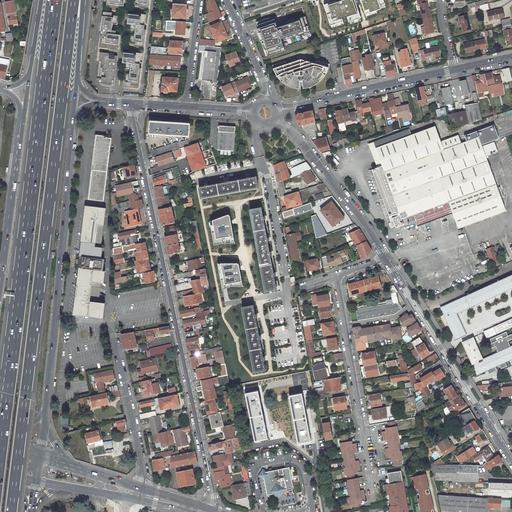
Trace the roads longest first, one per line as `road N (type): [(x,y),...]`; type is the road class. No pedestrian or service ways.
road 1 (trunk): [(12,511),(74,0)]
road 2 (trunk): [(52,0),(1,439)]
road 3 (residential): [(130,104),(209,488),(206,508)]
road 4 (trunk): [(44,411),(73,115)]
road 5 (residential): [(385,256),(511,461)]
road 6 (residential): [(336,274),(374,503)]
road 7 (residential): [(138,486),(108,297)]
road 8 (unclassified): [(278,110),(454,69)]
road 9 (unclassified): [(276,122),(330,177),(385,256)]
road 10 (trunk): [(22,115),(0,277)]
